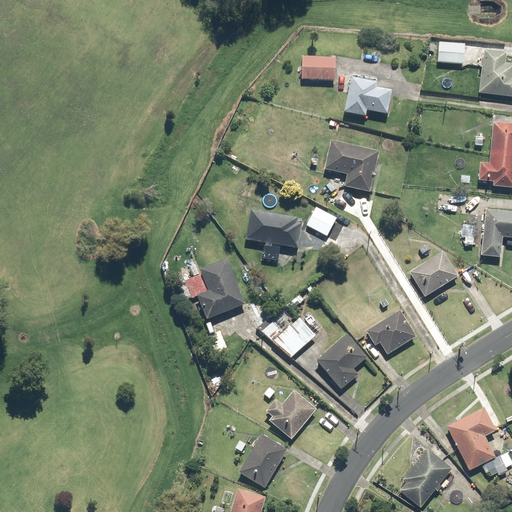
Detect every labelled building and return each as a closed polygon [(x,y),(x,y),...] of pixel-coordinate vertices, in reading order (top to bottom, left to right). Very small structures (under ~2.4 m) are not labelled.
[(463,46),(435,44),(433,65),(461,67),(463,46)] [(511,64),(504,64),(504,55),(481,53),(478,95),(511,98),(511,64)] [(300,57),(299,82),(333,83),(334,58),(300,57)] [(374,89),(376,81),(351,76),(342,114),(363,118),(364,113),(385,117),(391,92),(374,89)] [(477,165),(476,181),(491,183),(491,190),(511,191),(511,125),(490,124),(487,166),(477,165)] [(398,129),(383,125),(381,134),(395,137),(398,129)] [(329,142),(322,172),(346,178),(343,189),(368,194),(377,153),(329,142)] [(337,219),(316,208),(305,227),(326,239),(337,219)] [(511,213),(484,211),(480,258),(498,260),(500,240),(511,240),(511,213)] [(295,218),(247,213),(243,244),(296,250),(299,226),(295,225),(295,218)] [(457,279),(440,253),(407,274),(424,300),(457,279)] [(192,259),(174,266),(189,301),(195,299),(204,322),(244,306),(225,259),(197,271),(192,259)] [(378,345),(385,356),(414,338),(397,311),(363,332),(373,348),(378,345)] [(283,313),(271,324),(280,333),(292,322),(283,313)] [(271,324),(261,333),(288,362),(314,338),(297,320),(282,335),(280,333),(271,324)] [(365,361),(345,336),(314,361),(339,391),(357,376),(353,371),(365,361)] [(270,419),(266,423),(289,442),(315,412),(292,393),(279,408),(272,402),(263,413),(270,419)] [(494,432),(483,409),(444,428),(467,473),(493,459),(482,438),(494,432)] [(236,475),(263,490),(285,452),(259,437),(236,475)] [(432,491),(435,492),(438,488),(445,494),(458,478),(423,450),(399,481),(403,484),(397,493),(417,510),(432,491)] [(258,511),(262,499),(234,492),(228,511),(258,511)]
